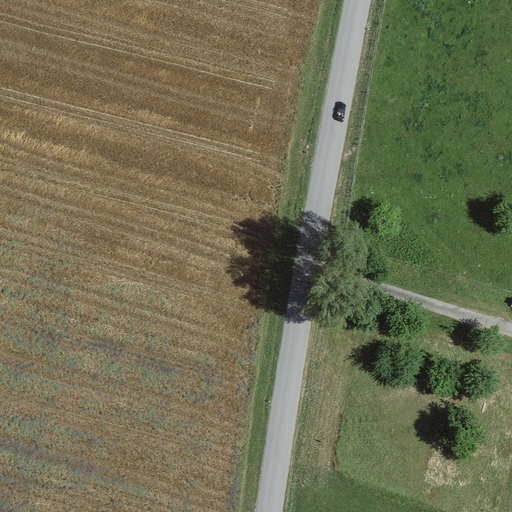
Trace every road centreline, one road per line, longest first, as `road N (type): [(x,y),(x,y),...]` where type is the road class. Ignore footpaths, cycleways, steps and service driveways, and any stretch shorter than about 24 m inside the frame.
road 1 (residential): [(355,0),(267,450),(265,511)]
road 2 (unknown): [(303,268),(511,332)]
